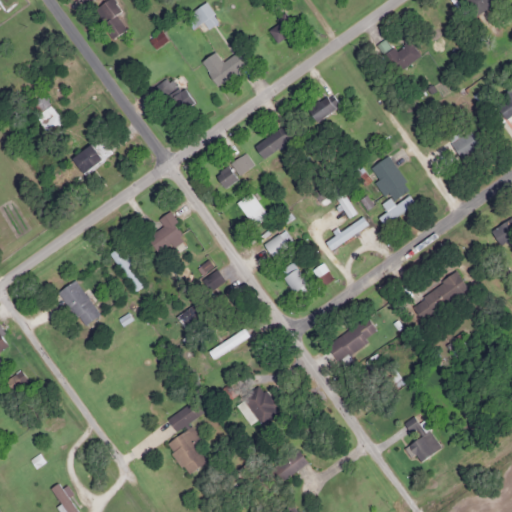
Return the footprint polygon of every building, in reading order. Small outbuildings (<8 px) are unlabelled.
[(111,0),(108,0),(94,6),(100,22),(118,14),(111,0)] [(495,0),(461,0),(474,16),(495,0)] [(274,40),(292,29),(284,16),(266,28),(274,40)] [(375,45),(394,73),(419,55),(409,41),(393,52),(383,39),(375,45)] [(244,61),(234,51),(222,62),(212,51),(198,64),(218,85),(244,61)] [(190,108),(187,91),(169,95),(173,112),(190,108)] [(511,119),(511,91),(494,103),(507,123),(511,119)] [(61,123),(41,94),(25,105),(46,134),(61,123)] [(306,108),(314,121),(337,107),(330,94),(306,108)] [(253,148),(263,160),(293,135),(282,122),(253,148)] [(448,142),(458,158),(478,147),(468,130),(448,142)] [(94,140),(70,158),(81,173),(105,155),(94,140)] [(212,174),(222,188),(252,168),(242,154),(212,174)] [(414,205),(408,195),(393,204),(391,199),(407,190),(387,155),(369,166),(377,180),(376,180),(387,199),(380,203),(385,212),(377,217),(381,224),(414,205)] [(161,228),(146,236),(154,253),(182,240),(168,212),(156,218),(161,228)] [(511,238),(511,215),(489,231),(499,247),(511,238)] [(324,243),(330,250),(362,225),(356,218),(324,243)] [(286,247),(276,233),(261,244),(271,257),(286,247)] [(318,269),(324,282),(329,279),(323,267),(318,269)] [(282,277),(294,296),(307,288),(295,269),(282,277)] [(210,290),(222,279),(213,270),(201,280),(210,290)] [(408,304),(420,321),(467,290),(455,273),(408,304)] [(56,292),(81,326),(98,314),(73,280),(56,292)] [(336,362),(376,332),(364,316),(324,346),(336,362)] [(0,351),(8,347),(0,335),(0,351)] [(248,424),(255,419),(261,426),(279,411),(257,385),(233,405),(248,424)] [(165,420),(174,432),(203,410),(193,398),(165,420)] [(409,432),(416,428),(421,435),(404,446),(416,464),(438,449),(415,416),(403,423),(409,432)] [(197,444),(200,442),(189,426),(163,444),(186,475),(208,459),(197,444)] [(264,467),(273,484),(305,465),(295,449),(264,467)] [(49,487),(65,511),(77,511),(57,482),(49,487)]
